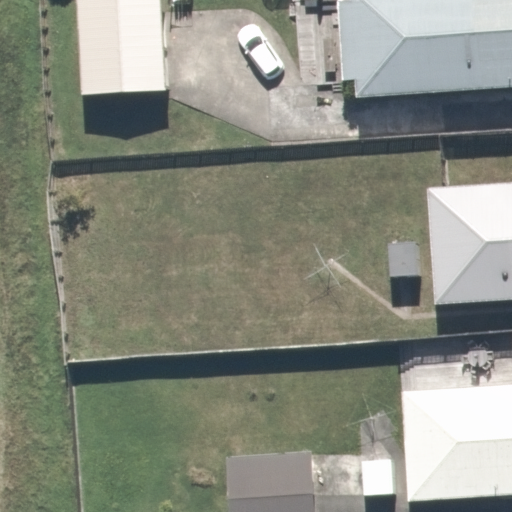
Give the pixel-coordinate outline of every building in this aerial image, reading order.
[(174,94),(169,0),(85,0),(92,99),(174,94)] [(365,83),(366,101),(511,91),(511,0),(358,0),(359,4),(346,5),(349,83),(365,83)] [(511,186),(437,191),(444,309),(511,304),(511,186)] [(425,278),(423,244),(395,246),(398,280),(425,278)] [(418,506),(511,499),(511,388),(412,394),(418,506)] [(237,511),(323,511),(321,454),(234,460),(237,511)] [(402,498),(400,462),(366,464),(368,499),(402,498)]
